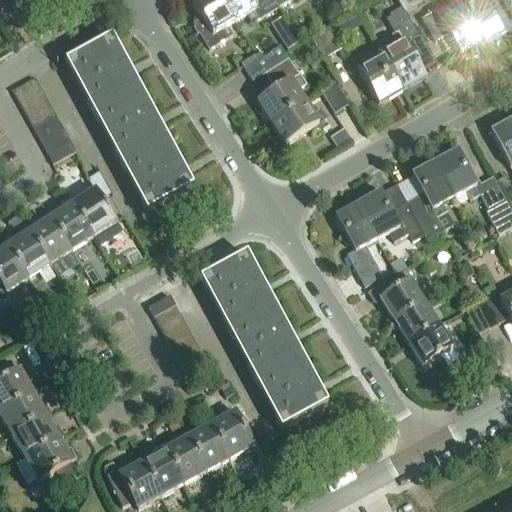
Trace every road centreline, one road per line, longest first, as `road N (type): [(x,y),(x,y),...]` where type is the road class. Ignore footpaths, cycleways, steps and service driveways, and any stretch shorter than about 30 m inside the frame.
road 1 (residential): [(422,452),(274,219)]
road 2 (residential): [(274,219),(511,78)]
road 3 (residential): [(274,219),(130,0)]
road 4 (residential): [(123,304),(67,336),(114,425),(171,391)]
road 5 (residential): [(123,304),(274,219)]
road 6 (residential): [(0,87),(130,0)]
road 7 (residential): [(0,107),(39,178),(0,205)]
road 8 (tertiary): [(422,452),(312,511)]
